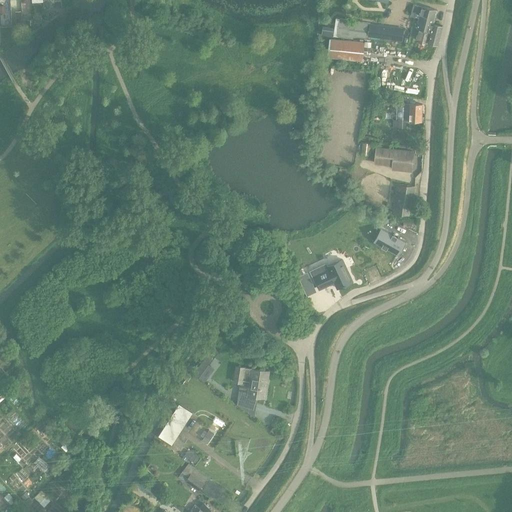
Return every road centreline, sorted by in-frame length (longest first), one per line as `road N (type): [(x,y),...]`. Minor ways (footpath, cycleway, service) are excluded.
road 1 (residential): [(337,306),(399,272),(417,252),(430,87),(444,39)]
road 2 (unclassified): [(309,460),(346,335),(421,286)]
road 3 (unclassified): [(421,286),(445,231),(452,111)]
road 4 (residential): [(243,511),(293,435),(306,349)]
